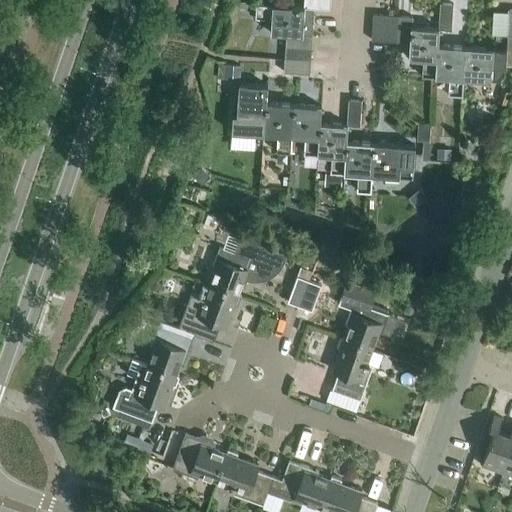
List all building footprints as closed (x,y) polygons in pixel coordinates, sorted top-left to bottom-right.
[(328,9),(328,0),(303,0),(303,7),(256,4),(255,18),(271,20),(270,34),(286,35),(286,34),(302,35),(302,34),(313,35),(314,8),(328,9)] [(440,3),(438,29),(440,29),(452,30),(454,3),(440,3)] [(464,77),(465,78),(499,80),(506,74),(506,66),(511,66),(511,9),(508,9),(507,35),(508,35),(507,49),(465,46),(464,77)] [(398,29),(399,17),(374,15),(373,28),(398,29)] [(399,17),(398,29),(398,42),(410,43),(409,58),(423,59),(422,76),(436,77),(438,44),(439,45),(440,29),(438,29),(412,28),(412,17),(399,17)] [(398,42),(398,29),(373,28),(373,41),(398,42)] [(285,47),(312,48),(313,35),(302,34),(302,35),(286,34),(286,35),(285,47)] [(464,77),(465,46),(439,45),(438,44),(436,77),(450,77),(449,94),(464,95),(465,78),(464,77)] [(312,48),(285,47),(285,60),(311,61),(312,48)] [(310,75),(311,61),(285,60),(284,73),(310,75)] [(265,103),(266,103),(267,87),(239,85),(237,117),(251,118),(250,134),(263,135),(263,134),(265,103)] [(349,100),(347,125),(349,125),(349,126),(361,127),(362,101),(349,100)] [(266,103),(265,103),(263,134),(278,135),(277,151),(295,152),(296,137),(291,137),(294,105),(266,103)] [(304,154),(318,155),(320,124),(321,124),(322,107),(294,105),(291,137),(296,137),(305,138),(304,154)] [(348,142),(349,126),(349,125),(347,125),(321,124),(320,124),(318,155),(332,156),(331,173),(344,174),(345,156),(347,141),(348,142)] [(373,175),(375,144),(348,142),(347,141),(345,156),(344,174),(359,174),(358,191),(372,192),(373,175)] [(414,146),(375,144),(373,175),(413,177),(414,146)] [(450,158),(451,150),(438,150),(438,158),(450,158)] [(480,177),(466,173),(460,195),(474,199),(480,177)] [(216,266),(210,284),(238,294),(239,294),(243,281),(247,282),(248,279),(247,279),(248,276),(252,277),(255,278),(257,278),(260,277),(263,277),(266,276),(269,275),(271,273),(274,271),(275,270),(277,268),(280,265),(281,262),(284,264),(288,253),(241,236),(235,252),(220,246),(213,264),(216,266)] [(289,300),(301,304),(310,280),(298,275),(289,300)] [(313,308),(322,284),(310,280),(301,304),(313,308)] [(349,325),(344,338),(373,348),(379,330),(382,331),(389,313),(370,306),(376,290),(347,280),(339,304),(351,308),(346,323),(349,325)] [(242,295),(239,294),(238,294),(210,284),(205,298),(191,293),(179,326),(187,329),(186,330),(195,333),(215,341),(221,323),(227,325),(235,304),(238,305),(242,295)] [(184,362),(195,333),(186,330),(187,329),(179,326),(160,320),(151,345),(154,346),(148,364),(176,375),(176,374),(181,361),(184,362)] [(344,338),(341,336),(337,346),(341,348),(333,369),(339,371),(333,389),(361,399),(373,364),(368,362),(373,348),(344,338)] [(180,375),(176,374),(176,375),(148,364),(132,359),(127,372),(137,376),(132,388),(126,386),(119,388),(113,406),(152,421),(159,403),(165,405),(173,384),(176,385),(180,375)] [(482,463),(503,471),(511,444),(511,434),(510,434),(499,430),(503,417),(494,414),(490,427),(494,429),(482,463)] [(511,428),(510,434),(511,434),(511,444),(503,471),(511,473),(511,428)] [(199,474),(218,480),(228,452),(227,452),(214,447),(216,444),(186,433),(173,468),(198,477),(199,474)] [(264,504),(269,491),(268,491),(274,475),(257,469),(259,463),(237,455),(239,452),(229,448),(227,452),(228,452),(218,480),(231,486),(229,491),(264,504)] [(268,491),(269,491),(302,504),(303,500),(321,507),(332,478),(331,478),(318,473),(319,470),(290,459),(282,479),(274,475),(268,491)] [(332,478),(321,507),(335,511),(374,511),(378,502),(360,496),(363,490),(341,482),(342,478),(332,475),(331,478),(332,478)]
